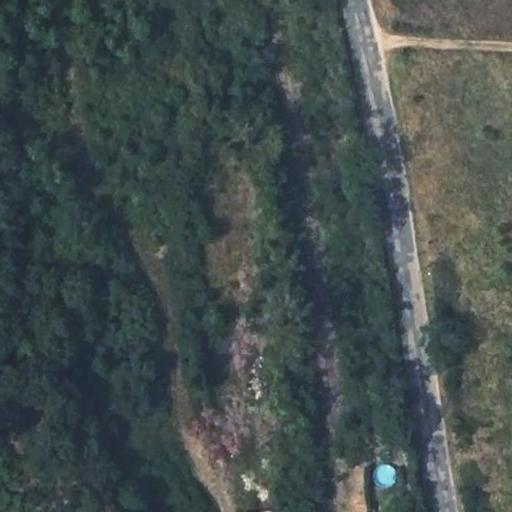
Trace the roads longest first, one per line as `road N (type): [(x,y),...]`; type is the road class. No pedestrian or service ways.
road 1 (unclassified): [(354,0),(387,161),(439,511)]
road 2 (track): [(364,44),(511,50)]
